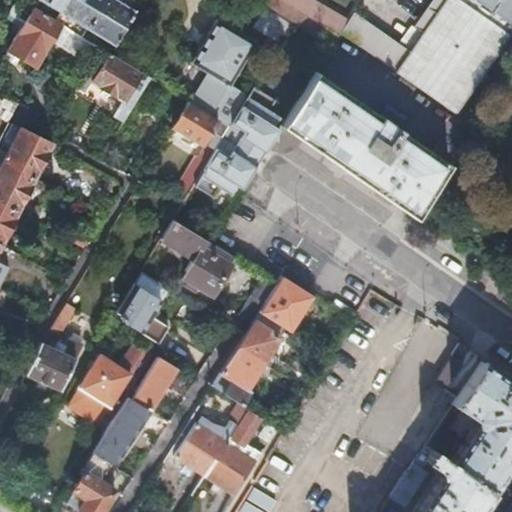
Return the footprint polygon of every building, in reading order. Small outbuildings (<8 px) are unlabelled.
[(20,0),(9,0),(5,9),(1,17),(20,28),(18,33),(14,38),(1,62),(13,70),(28,78),(41,54),(50,41),(77,57),(88,40),(80,36),(60,23),(54,20),(32,7),(27,4),(20,0)] [(29,0),(27,4),(32,7),(54,20),(58,12),(65,0),(29,0)] [(101,0),(65,0),(58,12),(85,28),(101,0)] [(133,10),(115,0),(101,0),(85,28),(112,44),(133,10)] [(312,0),(259,0),(257,3),(262,6),(264,7),(290,22),(330,47),(339,34),(347,21),(312,0)] [(511,27),(511,0),(443,0),(409,51),(352,12),(347,21),(339,34),(395,71),(394,72),(455,114),(455,113),(472,124),(498,82),(483,72),(511,27)] [(290,22),(264,7),(253,25),(279,41),(290,22)] [(189,62),(226,84),(253,40),(216,19),(189,62)] [(97,46),(88,40),(77,57),(87,63),(97,46)] [(148,76),(107,52),(97,46),(87,63),(75,83),(84,88),(90,80),(122,100),(131,105),(148,76)] [(13,70),(1,62),(0,63),(0,68),(10,75),(13,70)] [(314,73),(284,121),(281,126),(414,217),(447,164),(398,130),(399,128),(380,115),(378,117),(314,73)] [(17,103),(0,94),(0,117),(8,121),(9,120),(10,118),(17,103)] [(284,121),(245,95),(227,125),(221,136),(213,148),(205,161),(197,175),(233,199),(237,193),(247,178),(271,140),(281,126),(284,121)] [(122,120),(131,105),(122,100),(113,115),(122,120)] [(227,125),(188,100),(171,127),(199,144),(210,129),(212,130),(221,136),(227,125)] [(6,153),(0,150),(0,159),(33,176),(49,143),(49,142),(42,138),(11,122),(5,136),(13,140),(6,153)] [(221,136),(212,130),(204,143),(213,148),(221,136)] [(213,148),(204,143),(197,155),(195,154),(194,155),(205,161),(213,148)] [(205,161),(194,155),(175,187),(186,193),(197,175),(205,161)] [(33,176),(0,159),(0,202),(16,210),(33,176)] [(0,242),(16,210),(0,202),(0,242)] [(208,238),(171,217),(160,236),(192,255),(184,268),(186,269),(182,275),(184,276),(181,280),(194,288),(197,283),(211,292),(220,276),(223,278),(226,277),(231,268),(230,266),(227,264),(233,254),(208,238)] [(156,280),(139,270),(114,312),(123,317),(120,321),(139,333),(159,300),(148,293),(156,280)] [(258,309),(276,279),(263,271),(238,311),(251,320),(258,309)] [(303,293),(305,290),(279,275),(276,279),(258,309),(274,319),(279,311),(294,320),(308,296),(303,293)] [(167,286),(156,280),(148,293),(159,300),(167,286)] [(73,307),(64,302),(48,329),(57,334),(73,307)] [(236,345),(263,361),(285,326),(274,319),(258,309),(251,320),(244,332),(236,345)] [(285,326),(289,328),(294,320),(279,311),(274,319),(285,326)] [(437,326),(436,328),(456,339),(458,336),(438,324),(437,326)] [(52,347),(40,342),(25,374),(60,389),(80,343),(66,337),(63,343),(56,340),(52,347)] [(153,352),(131,339),(116,363),(99,353),(74,394),(66,406),(97,425),(104,412),(111,403),(118,408),(127,394),(153,352)] [(456,343),(433,381),(444,387),(461,360),(459,359),(456,357),(462,347),(456,343)] [(248,386),(263,361),(236,345),(211,384),(235,399),(243,404),(251,389),(248,386)] [(459,359),(465,349),(462,347),(456,357),(459,359)] [(175,366),(157,355),(131,397),(149,408),(175,366)] [(448,459),(492,489),(511,458),(511,380),(480,360),(458,395),(453,402),(470,414),(472,423),(448,459)] [(399,438),(420,453),(425,445),(435,430),(453,402),(458,395),(444,387),(433,381),(399,438)] [(127,394),(118,408),(92,452),(115,466),(130,441),(125,438),(135,422),(141,425),(150,409),(149,408),(131,397),(127,394)] [(174,455),(204,474),(229,433),(246,406),(243,404),(235,399),(222,422),(215,434),(195,421),(174,455)] [(204,474),(235,494),(263,450),(254,445),(249,454),(241,449),(247,440),(260,418),(248,410),(232,435),(229,433),(204,474)] [(201,413),(195,421),(215,434),(222,422),(211,419),(201,413)] [(268,440),(277,426),(267,419),(259,433),(268,440)] [(125,438),(130,441),(141,425),(135,422),(125,438)] [(425,445),(441,455),(450,440),(435,430),(425,445)] [(249,454),(254,445),(247,440),(241,449),(249,454)] [(476,511),(492,489),(448,459),(441,455),(425,445),(420,453),(392,497),(405,505),(427,472),(422,468),(427,460),(439,468),(440,475),(415,511),(476,511)] [(106,484),(116,467),(115,466),(92,452),(81,469),(84,471),(65,503),(79,511),(100,511),(115,490),(106,484)] [(0,499),(1,500),(14,478),(1,471),(0,473),(0,499)] [(254,486),(247,497),(268,511),(274,501),(254,486)] [(263,511),(245,500),(239,511),(263,511)]
